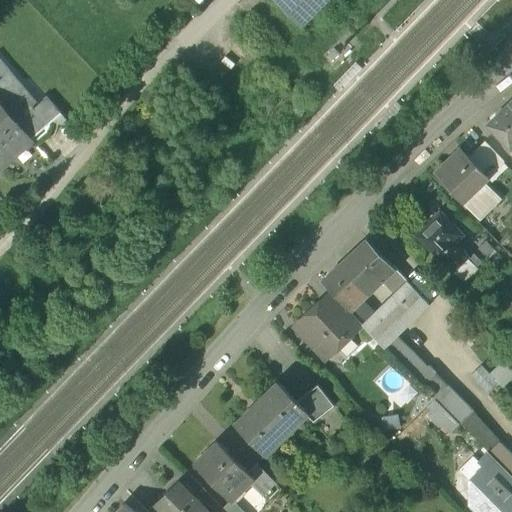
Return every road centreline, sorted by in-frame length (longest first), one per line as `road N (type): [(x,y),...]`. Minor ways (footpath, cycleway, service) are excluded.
road 1 (residential): [(511,71),(398,171),(272,300),(90,511)]
road 2 (residential): [(0,230),(231,0)]
